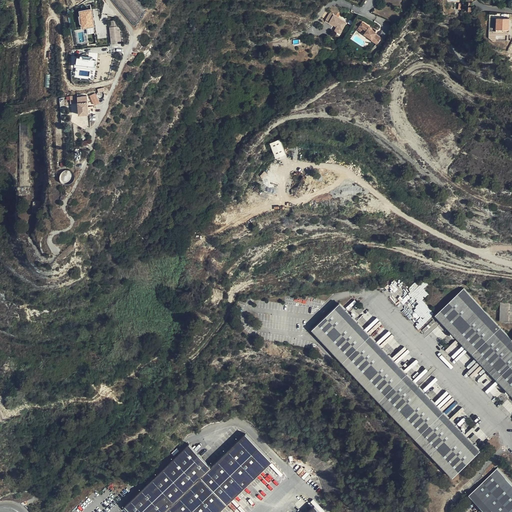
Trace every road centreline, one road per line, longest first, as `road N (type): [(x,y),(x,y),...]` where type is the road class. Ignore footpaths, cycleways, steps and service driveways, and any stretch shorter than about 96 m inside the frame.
road 1 (residential): [(30,237),(52,257),(51,236),(71,225),(65,201),(131,43),(132,32),(108,0)]
road 2 (track): [(354,181),(413,221),(511,263)]
